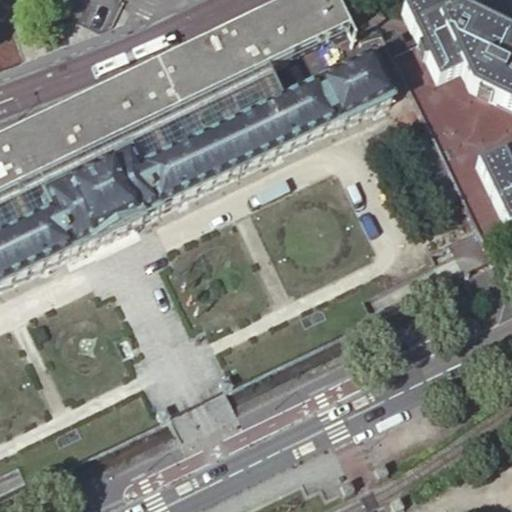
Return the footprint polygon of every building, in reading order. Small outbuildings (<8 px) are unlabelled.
[(305,0),(252,26),(0,147),(0,204),(24,193),(189,113),(266,75),(288,65),(328,45),(331,50),(355,38),(346,21),(335,0),(305,0)] [(455,8),(437,0),(434,0),(421,7),(407,13),(402,16),(407,27),(455,8)] [(407,13),(421,7),(419,1),(405,7),(407,13)] [(510,35),(455,8),(407,27),(414,41),(403,46),(399,37),(383,45),(479,242),(511,226),(511,40),(508,39),(510,35)] [(0,293),(85,253),(86,255),(142,228),(141,225),(332,133),(333,136),(362,122),(390,109),(368,64),(280,106),(203,143),(139,174),(131,160),(40,202),(48,219),(0,242),(0,293)] [(266,75),(189,113),(196,129),(203,143),(280,106),(266,75)] [(0,204),(0,242),(48,219),(40,202),(131,160),(139,174),(203,143),(196,129),(189,113),(24,193),(0,204)]
